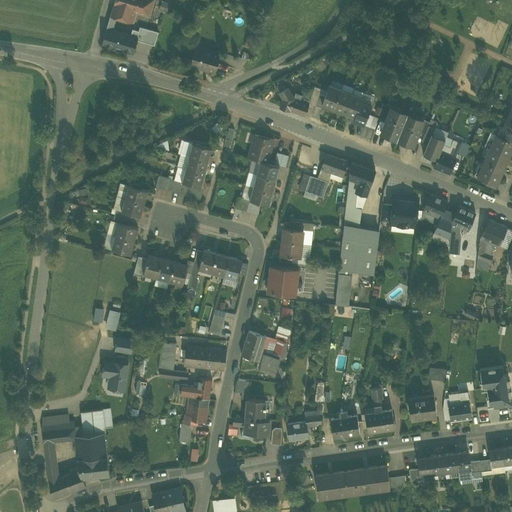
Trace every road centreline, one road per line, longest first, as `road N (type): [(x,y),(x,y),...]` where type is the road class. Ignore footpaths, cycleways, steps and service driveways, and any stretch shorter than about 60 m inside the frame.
road 1 (unclassified): [(44,511),(31,406),(67,103),(86,67)]
road 2 (residential): [(174,211),(242,230),(259,247),(211,472)]
road 3 (secondary): [(213,96),(511,214)]
road 4 (residential): [(511,426),(211,472)]
road 5 (residential): [(211,472),(106,486),(48,511)]
road 6 (residential): [(213,96),(328,26),(341,0)]
road 7 (secondary): [(86,67),(213,96)]
